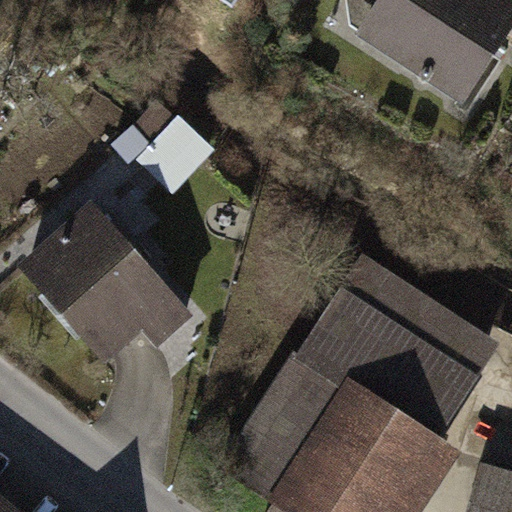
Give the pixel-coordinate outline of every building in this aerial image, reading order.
[(181,0),(200,13),(209,0),(181,0)] [(503,11),(486,0),(354,0),(333,30),(437,103),(503,11)] [(184,200),(226,154),(167,102),(125,148),(184,200)] [(179,311),(73,201),(0,270),(86,360),(121,326),(142,347),(179,311)] [(485,347),(352,257),(204,475),(261,511),(402,511),(440,452),(420,441),(485,347)] [(511,511),(511,478),(480,471),(471,511),(511,511)]
